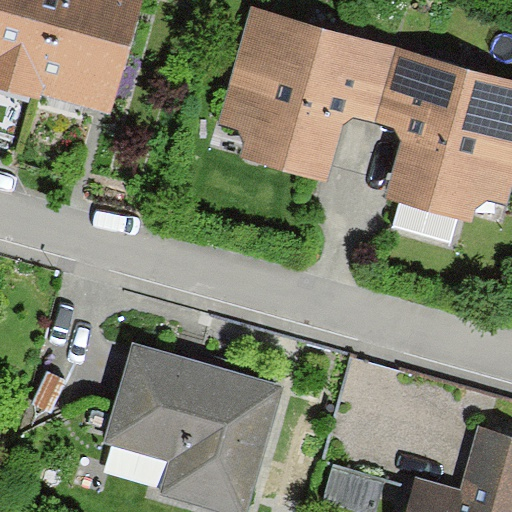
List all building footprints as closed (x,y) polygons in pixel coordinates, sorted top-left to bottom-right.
[(0,0),(0,66),(94,92),(120,0),(0,0)] [(252,32),(236,89),(259,96),(267,110),(257,145),(316,162),(330,114),(348,104),(359,64),(345,60),(349,46),(290,30),(286,41),(252,32)] [(435,71),(431,84),(417,80),(405,120),(416,139),(392,225),(451,241),(471,166),(484,159),(508,166),(511,153),(511,104),(490,98),(494,87),(435,71)] [(136,347),(112,431),(178,450),(167,488),(240,510),(276,387),(241,377),(240,382),(223,377),(224,372),(136,347)] [(410,511),(511,511),(511,436),(483,428),(469,477),(473,479),(468,496),(420,482),(410,511)] [(373,511),(383,477),(333,463),(323,500),(364,511),(373,511)]
